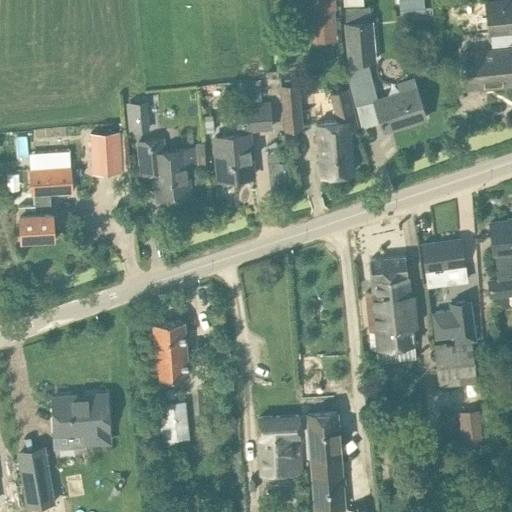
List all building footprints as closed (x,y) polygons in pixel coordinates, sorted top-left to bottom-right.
[(334,0),(308,0),(309,11),(310,11),(312,42),(325,41),(337,40),(334,10),(336,10),(334,0)] [(423,0),(398,0),(400,14),(425,12),(423,0)] [(462,53),(463,67),(465,87),(492,84),(492,86),(511,83),(511,36),(511,33),(511,32),(511,0),(484,3),(489,50),(462,53)] [(346,73),(356,105),(375,104),(384,131),(425,117),(412,77),(397,82),(400,91),(377,99),(365,61),(375,60),(371,19),(358,20),(357,7),(345,8),(345,21),(344,22),(349,72),(346,73)] [(236,81),(237,93),(241,92),(241,101),(262,100),(260,79),(236,81)] [(299,82),(280,84),(283,129),(302,128),(299,82)] [(347,129),(356,128),(348,87),(329,92),(335,120),(314,123),(319,175),(352,172),(347,129)] [(146,100),(125,102),(128,132),(149,130),(148,115),(146,100)] [(270,103),(237,106),(240,130),(272,127),(270,103)] [(83,133),(85,169),(104,167),(104,165),(122,163),(120,134),(95,135),(95,132),(83,133)] [(249,134),(214,137),(218,179),(252,176),(249,134)] [(163,138),(137,141),(138,147),(141,167),(158,165),(161,197),(157,197),(157,199),(189,195),(185,163),(193,162),(192,148),(165,151),(163,138)] [(30,169),(32,194),(33,194),(33,193),(49,192),(71,191),(70,166),(30,169)] [(18,205),(20,239),(53,237),(52,211),(50,211),(49,192),(33,193),(33,194),(34,204),(18,205)] [(487,281),(488,297),(492,297),(493,308),(510,306),(509,295),(511,294),(511,219),(490,222),(493,254),(496,253),(497,280),(487,281)] [(421,244),(427,280),(445,278),(443,265),(463,263),(463,258),(460,238),(459,239),(459,241),(436,244),(435,242),(421,244)] [(414,359),(413,346),(405,255),(370,259),(373,291),(365,292),(368,314),(371,350),(376,350),(378,363),(414,359)] [(477,339),(471,298),(449,301),(450,308),(431,311),(435,338),(454,335),(455,342),(477,339)] [(153,322),(157,377),(166,376),(167,385),(178,384),(178,375),(188,374),(184,319),(153,322)] [(435,346),(439,376),(440,385),(476,381),(471,342),(446,345),(435,346)] [(106,392),(52,396),(54,433),(83,431),(84,443),(109,442),(108,430),(106,392)] [(158,403),(160,439),(162,461),(176,460),(176,457),(191,456),(185,400),(158,403)] [(460,410),(464,450),(482,447),(478,409),(460,410)] [(336,410),(308,412),(311,462),(340,460),(336,410)] [(298,415),(258,416),(260,473),(301,471),(298,415)] [(397,438),(378,440),(382,470),(383,483),(402,482),(400,468),(397,438)] [(340,460),(311,462),(315,508),(343,506),(340,460)] [(46,463),(21,467),(28,506),(53,502),(46,463)]
